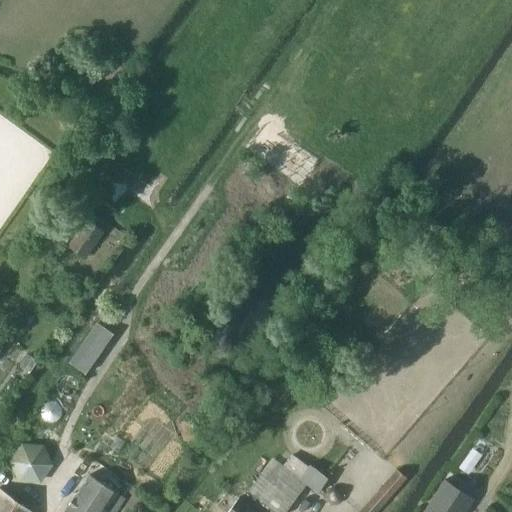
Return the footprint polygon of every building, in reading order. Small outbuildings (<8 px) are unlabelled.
[(86,220),(68,247),(86,259),(105,232),(86,220)] [(87,375),(115,333),(97,321),(69,363),(87,375)] [(22,443),(9,461),(18,482),(41,484),(53,465),(45,445),(22,443)] [(272,472),(265,468),(248,492),(275,511),(287,511),(308,484),(279,463),(272,472)] [(375,511),(407,476),(397,468),(359,511),(375,511)] [(105,511),(118,494),(90,475),(64,511),(105,511)] [(463,511),(472,497),(446,481),(426,511),(463,511)] [(326,499),(328,502),(331,505),(336,505),(340,504),(343,501),(344,498),(344,493),(341,489),(338,487),(334,487),(330,488),(327,491),(325,495),(326,499)] [(0,511),(31,511),(0,490),(0,511)] [(262,511),(239,496),(227,511),(262,511)]
